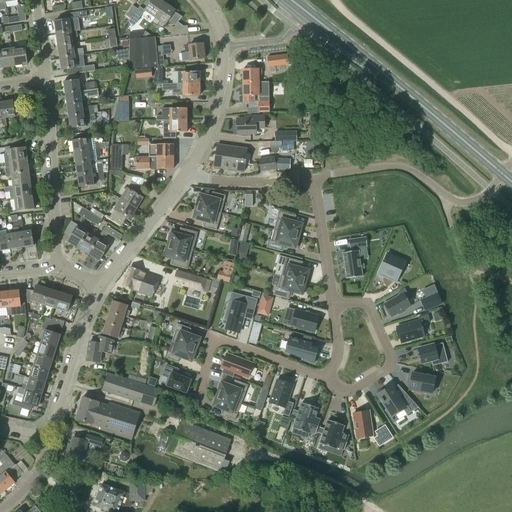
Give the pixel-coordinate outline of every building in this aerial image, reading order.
[(165,3),(160,0),(151,0),(145,10),(155,17),(165,3)] [(182,17),(174,11),(175,10),(165,3),(155,17),(165,25),(166,23),(169,25),(176,25),(182,17)] [(131,19),(138,9),(133,5),(126,15),(131,19)] [(52,8),(53,14),(65,12),(64,6),(52,8)] [(140,6),(138,9),(131,19),(129,23),(134,26),(145,10),(140,6)] [(54,22),(56,35),(76,32),(76,31),(79,31),(79,25),(77,25),(76,19),(87,17),(86,11),(67,14),(68,20),(54,22)] [(171,27),(172,35),(188,33),(187,26),(171,27)] [(108,30),(109,39),(116,38),(115,29),(108,30)] [(145,31),(140,39),(155,38),(145,31)] [(58,46),(72,44),(71,38),(77,37),(76,32),(56,35),(58,46)] [(116,38),(109,39),(110,48),(117,47),(116,38)] [(130,70),(156,68),(161,67),(164,67),(163,55),(171,54),(170,46),(155,47),(155,38),(140,39),(130,40),(130,70)] [(59,58),(81,55),(84,54),(83,49),(73,50),(72,44),(58,46),(59,58)] [(205,58),(204,44),(189,45),(189,46),(185,47),(185,53),(190,52),(190,60),(205,58)] [(25,48),(12,50),(15,67),(27,65),(25,48)] [(130,59),(128,49),(116,51),(118,61),(130,59)] [(0,51),(3,69),(15,67),(12,50),(0,51)] [(82,61),(81,55),(59,58),(61,70),(69,69),(76,68),(76,67),(75,62),(82,61)] [(287,55),(268,57),(269,67),(288,65),(287,55)] [(156,68),(156,70),(152,84),(161,84),(161,67),(156,68)] [(151,69),(143,70),(144,78),(152,77),(151,69)] [(243,83),(259,82),(259,75),(262,75),(262,69),(243,69),(243,83)] [(183,72),(178,72),(178,84),(200,84),(200,72),(183,72)] [(63,83),(65,94),(80,92),(78,80),(63,83)] [(259,82),(243,83),(243,96),(243,102),(254,102),(254,96),(259,96),(259,88),(262,88),(262,82),(259,82)] [(173,96),(183,96),(200,96),(200,84),(178,84),(162,84),(162,91),(173,91),(173,96)] [(83,104),(82,97),(87,96),(87,98),(99,97),(98,89),(95,89),(80,92),(65,94),(67,106),(83,104)] [(259,97),(259,112),(269,112),(269,97),(259,97)] [(3,119),(1,119),(3,127),(7,126),(6,118),(15,117),(16,125),(22,124),(20,111),(15,111),(13,101),(1,103),(3,119)] [(67,106),(69,118),(84,115),(83,104),(67,106)] [(156,120),(164,120),(170,120),(187,120),(187,108),(170,108),(170,109),(162,109),(162,116),(149,116),(149,115),(142,115),(142,120),(156,120)] [(116,109),(113,123),(129,121),(129,109),(116,109)] [(69,118),(70,129),(86,127),(84,115),(69,118)] [(255,118),(237,119),(238,134),(256,133),(256,125),(265,124),(264,116),(255,116),(255,118)] [(186,132),(187,120),(170,120),(170,132),(186,132)] [(295,131),(276,132),(276,141),(280,141),(282,141),(294,141),(296,141),(295,131)] [(72,141),(74,151),(89,149),(88,139),(72,141)] [(257,142),(258,152),(268,152),(268,148),(282,148),(282,141),(280,141),(276,141),(269,141),(257,142)] [(149,144),(149,157),(173,157),(173,154),(175,154),(175,148),(173,148),(173,145),(149,144)] [(217,144),(215,159),(245,164),(247,149),(217,144)] [(111,170),(119,171),(122,172),(123,145),(112,145),(111,170)] [(5,147),(6,155),(9,155),(10,163),(27,161),(26,148),(17,149),(16,146),(5,147)] [(91,162),(89,149),(74,151),(75,163),(91,162)] [(173,157),(149,157),(135,157),(135,170),(149,170),(149,169),(150,169),(150,170),(157,170),(157,169),(173,169),(173,157)] [(261,172),(267,171),(276,169),(274,157),(259,159),(261,172)] [(245,164),(215,159),(214,167),(244,172),(245,164)] [(287,170),(287,160),(277,159),(276,169),(287,170)] [(11,175),(29,172),(27,161),(10,163),(11,175)] [(75,163),(77,176),(93,173),(91,162),(75,163)] [(13,187),(30,185),(29,172),(11,175),(13,187)] [(77,176),(79,188),(95,185),(93,173),(77,176)] [(121,199),(136,208),(143,198),(138,195),(143,188),(132,181),(121,199)] [(14,198),(14,199),(32,197),(30,185),(13,187),(4,188),(5,192),(9,191),(10,199),(14,198)] [(198,202),(196,207),(221,213),(225,196),(212,192),(212,193),(211,198),(198,195),(196,202),(198,202)] [(32,197),(14,199),(16,211),(34,209),(32,197)] [(130,219),(136,208),(121,199),(110,217),(121,224),(125,216),(130,219)] [(221,213),(196,207),(195,212),(193,211),(192,218),(205,221),(204,227),(203,227),(216,231),(221,213)] [(104,215),(92,208),(90,212),(92,214),(97,216),(102,219),(104,215)] [(279,211),(274,230),(298,236),(300,231),(301,232),(303,225),(293,222),(295,216),(296,216),(279,211)] [(89,220),(94,223),(97,216),(92,214),(89,220)] [(102,219),(97,216),(94,223),(98,225),(102,219)] [(13,222),(14,228),(13,228),(14,234),(8,234),(11,249),(22,247),(19,233),(19,228),(17,221),(13,222)] [(247,233),(250,225),(243,223),(241,231),(247,233)] [(109,234),(119,240),(122,235),(106,226),(100,236),(104,238),(109,234)] [(68,242),(78,248),(87,233),(77,227),(68,242)] [(169,240),(168,244),(192,251),(197,233),(181,228),(180,229),(181,229),(179,235),(169,232),(168,239),(169,240)] [(298,236),(274,230),(271,241),(269,240),(267,248),(282,252),(282,251),(283,245),(297,248),(299,242),(297,241),(298,236)] [(34,245),(31,231),(19,233),(22,247),(34,245)] [(88,254),(97,239),(87,233),(78,248),(88,254)] [(0,251),(11,249),(8,234),(0,235),(0,251)] [(362,269),(364,268),(363,259),(360,259),(359,251),(358,251),(358,248),(367,247),(366,238),(349,240),(350,249),(351,249),(351,252),(343,253),(346,279),(363,277),(362,269)] [(97,239),(88,254),(99,261),(108,246),(97,239)] [(231,239),(230,248),(237,249),(238,241),(231,239)] [(246,252),(248,245),(240,243),(239,250),(246,252)] [(192,251),(168,244),(167,249),(165,249),(163,256),(173,258),(171,264),(171,265),(187,269),(192,251)] [(397,283),(402,271),(405,263),(386,255),(382,263),(377,274),(384,277),(383,278),(383,279),(383,280),(383,282),(384,283),(387,288),(389,286),(391,285),(392,283),(393,281),(397,283)] [(286,258),(281,276),(305,283),(306,278),(308,278),(310,272),(300,269),(302,263),(303,262),(286,258)] [(129,289),(134,291),(152,298),(160,278),(130,267),(122,286),(129,289)] [(173,282),(189,287),(189,289),(197,292),(198,289),(207,292),(211,281),(195,276),(195,278),(180,274),(181,272),(177,271),(173,282)] [(217,280),(221,281),(229,284),(232,275),(220,271),(217,280)] [(305,283),(281,276),(278,287),(276,286),(273,295),(288,299),(289,299),(288,299),(290,291),(304,295),(305,288),(304,287),(305,283)] [(217,280),(213,279),(211,287),(218,289),(221,281),(217,280)] [(35,291),(26,290),(27,303),(32,304),(33,306),(36,307),(38,306),(43,307),(44,304),(48,289),(37,286),(35,291)] [(426,298),(421,300),(426,312),(439,306),(443,305),(435,286),(430,288),(423,291),(426,298)] [(56,308),(60,293),(48,289),(44,304),(56,308)] [(19,290),(5,291),(7,308),(6,308),(8,315),(11,315),(10,307),(21,306),(20,298),(19,290)] [(408,297),(404,290),(397,293),(399,296),(384,305),(391,317),(397,314),(398,316),(405,312),(404,310),(410,307),(405,299),(408,297)] [(60,293),(56,308),(68,312),(73,297),(60,293)] [(228,321),(226,328),(239,332),(241,325),(243,318),(245,318),(252,320),(257,302),(248,299),(249,297),(235,294),(232,306),(230,305),(226,319),(228,320),(228,321)] [(269,310),(273,299),(263,296),(260,307),(269,310)] [(131,307),(138,309),(140,303),(133,300),(131,307)] [(124,317),(127,318),(129,311),(126,311),(127,305),(113,301),(109,313),(124,317)] [(318,316),(295,310),(291,326),(314,332),(318,316)] [(152,317),(159,319),(161,312),(154,311),(152,317)] [(121,328),(124,317),(109,313),(106,323),(121,328)] [(430,322),(428,315),(418,318),(419,321),(397,327),(401,343),(424,336),(421,325),(430,322)] [(51,320),(49,326),(56,328),(62,330),(64,321),(52,318),(52,320),(51,320)] [(254,322),(250,334),(251,335),(258,336),(261,325),(262,325),(262,324),(254,322)] [(119,332),(121,328),(106,323),(103,334),(117,339),(118,338),(120,338),(122,333),(119,332)] [(43,330),(45,331),(41,342),(57,347),(60,335),(54,333),(56,328),(49,326),(44,324),(43,330)] [(178,324),(172,341),(195,350),(197,345),(199,346),(201,339),(188,334),(190,329),(191,329),(178,324)] [(18,327),(16,336),(23,337),(25,328),(18,327)] [(89,341),(87,361),(100,363),(101,352),(112,354),(113,341),(99,335),(98,343),(89,341)] [(290,337),(289,342),(291,343),(289,351),(296,353),(295,356),(314,363),(317,349),(310,347),(312,343),(312,344),(313,343),(289,337),(290,337)] [(20,347),(23,350),(28,344),(25,341),(20,347)] [(195,350),(172,341),(172,342),(176,343),(173,353),(168,352),(166,358),(178,363),(179,362),(178,362),(180,357),(193,362),(195,355),(194,355),(195,350)] [(38,354),(53,359),(57,347),(41,342),(38,354)] [(434,345),(418,349),(422,363),(431,361),(433,366),(448,362),(443,343),(434,346),(434,345)] [(23,350),(20,347),(14,353),(18,356),(23,350)] [(34,366),(49,371),(53,359),(38,354),(34,366)] [(235,373),(248,378),(253,364),(227,354),(221,368),(223,369),(222,373),(233,378),(235,373)] [(2,356),(0,367),(0,368),(6,370),(9,358),(2,356)] [(179,369),(166,365),(162,376),(168,378),(165,385),(186,393),(188,388),(189,389),(192,381),(176,375),(179,369)] [(30,378),(46,383),(49,371),(34,366),(30,378)] [(147,386),(145,385),(136,382),(108,373),(103,390),(154,407),(159,390),(151,387),(147,386)] [(409,390),(432,394),(435,378),(412,373),(409,390)] [(136,382),(145,385),(147,377),(139,374),(137,378),(136,382)] [(23,384),(22,388),(42,394),(46,383),(30,378),(28,385),(23,384)] [(150,378),(147,386),(151,387),(154,388),(157,380),(150,378)] [(287,402),(293,386),(277,380),(269,403),(285,408),(282,415),(289,417),(293,404),(287,402)] [(219,390),(218,394),(241,403),(248,385),(235,381),(236,381),(233,387),(220,383),(218,389),(219,390)] [(1,391),(0,390),(0,400),(5,402),(7,392),(8,384),(3,383),(1,391)] [(15,386),(8,384),(7,392),(11,393),(14,391),(15,386)] [(42,395),(42,394),(22,388),(19,387),(15,400),(14,399),(12,405),(29,410),(30,404),(38,407),(42,395)] [(386,410),(390,417),(404,409),(405,410),(405,411),(406,411),(406,412),(407,412),(408,412),(409,412),(410,412),(411,411),(417,407),(419,410),(420,409),(406,394),(399,399),(392,389),(388,391),(387,390),(379,395),(381,399),(380,400),(382,403),(383,403),(386,407),(386,406),(388,405),(389,408),(386,410)] [(241,403),(218,394),(216,399),(214,398),(212,405),(225,410),(223,415),(222,415),(235,420),(241,403)] [(83,397),(75,419),(86,422),(101,427),(101,430),(132,440),(141,413),(109,403),(108,405),(83,397)] [(258,401),(255,408),(261,410),(263,403),(258,401)] [(292,433),(301,436),(302,432),(309,434),(310,432),(316,434),(320,420),(315,418),(318,409),(302,403),(293,428),(294,429),(292,433)] [(353,414),(357,439),(373,436),(369,412),(353,414)] [(282,417),(280,424),(287,427),(290,420),(282,417)] [(181,420),(168,452),(220,472),(232,440),(181,420)] [(320,427),(318,433),(323,435),(319,444),(320,444),(319,449),(327,452),(341,456),(342,453),(343,450),(344,450),(349,436),(341,434),(344,426),(328,420),(325,429),(320,427)] [(385,426),(375,432),(378,436),(374,439),(379,446),(393,438),(385,426)] [(65,456),(67,457),(66,459),(67,461),(70,461),(72,460),(73,458),(81,461),(87,442),(101,446),(103,440),(87,435),(85,441),(73,437),(69,448),(68,448),(65,456)] [(168,437),(161,435),(157,448),(165,450),(168,437)] [(138,455),(131,453),(128,463),(134,466),(138,455)] [(15,483),(7,472),(15,465),(5,454),(0,458),(0,461),(3,465),(0,467),(0,483),(6,490),(15,483)] [(131,501),(145,501),(145,481),(129,481),(129,494),(102,484),(94,506),(110,511),(118,511),(121,506),(131,506),(131,501)]
